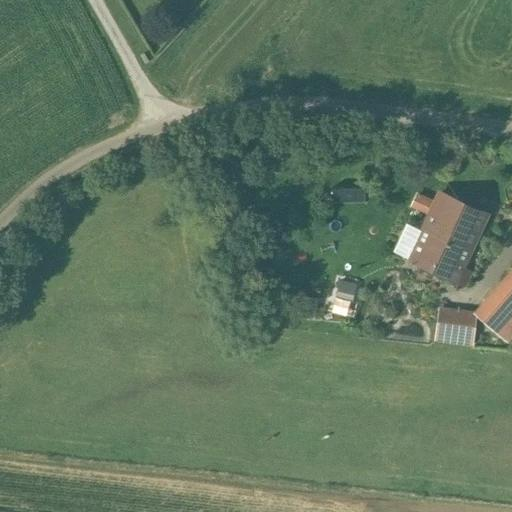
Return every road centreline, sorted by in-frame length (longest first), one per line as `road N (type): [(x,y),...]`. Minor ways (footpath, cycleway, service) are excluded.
road 1 (unclassified): [(160,125),(254,105),(317,102),(511,130)]
road 2 (unclassified): [(0,229),(52,176),(160,125)]
road 3 (unclassified): [(160,125),(97,0)]
